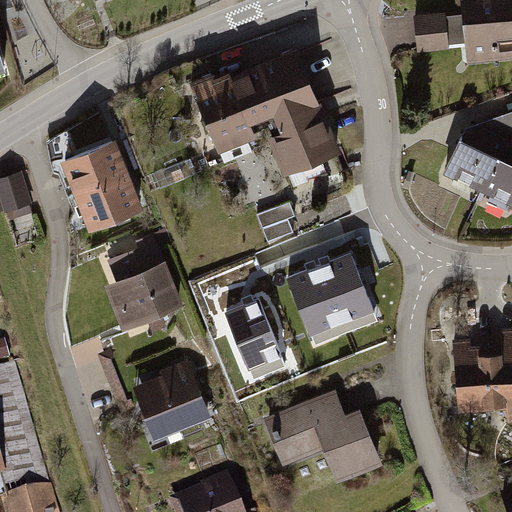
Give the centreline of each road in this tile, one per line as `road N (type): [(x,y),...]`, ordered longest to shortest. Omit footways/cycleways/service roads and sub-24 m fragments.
road 1 (residential): [(343,0),(376,113),(383,198),(397,226),(432,257)]
road 2 (residential): [(432,257),(411,316),(406,388),(453,511)]
road 3 (tertiary): [(277,0),(80,88)]
